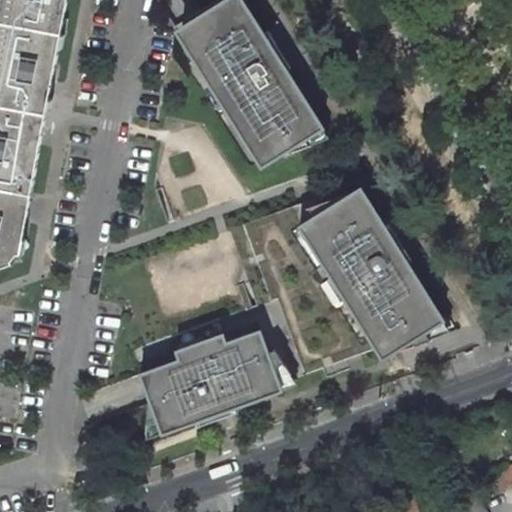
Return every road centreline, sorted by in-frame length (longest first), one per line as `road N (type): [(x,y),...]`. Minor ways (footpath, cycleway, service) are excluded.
road 1 (unclassified): [(115,511),(511,365)]
road 2 (secondary): [(391,0),(511,209)]
